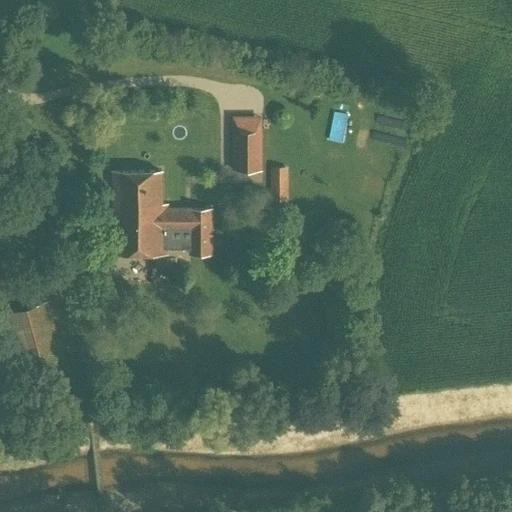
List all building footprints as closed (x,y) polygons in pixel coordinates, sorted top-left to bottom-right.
[(259,129),(233,129),(233,170),(259,170),(259,129)] [(270,167),(270,200),(287,200),(287,167),(270,167)] [(161,203),(162,203),(162,170),(112,170),(112,254),(150,254),(150,209),(161,209),(161,203)] [(166,203),(162,203),(161,203),(161,209),(150,209),(150,254),(166,254),(166,248),(187,248),(187,254),(211,254),(211,207),(166,207),(166,203)] [(66,367),(47,300),(4,313),(23,379),(66,367)]
